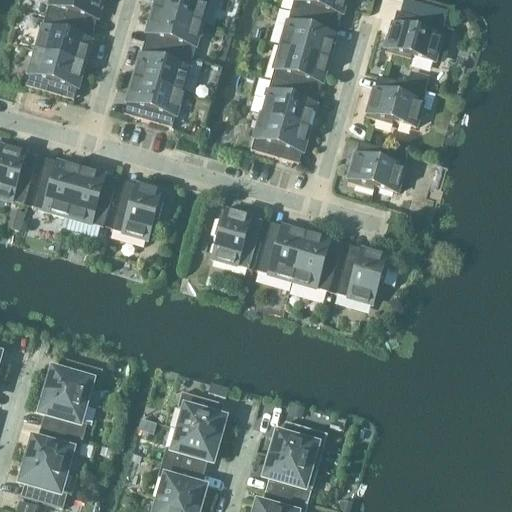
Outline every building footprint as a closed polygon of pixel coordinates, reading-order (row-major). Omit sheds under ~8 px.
[(51,0),(46,20),(94,34),(103,0),(51,0)] [(209,0),(157,0),(154,13),(202,27),(209,0)] [(294,0),(290,15),(338,29),(346,0),(294,0)] [(154,13),(144,48),(192,62),(202,27),(154,13)] [(290,15),(280,49),(328,63),(338,29),(290,15)] [(412,60),(434,66),(444,29),(396,16),(384,56),(411,64),(412,60)] [(46,20),(36,54),(84,68),(94,34),(46,20)] [(144,48),(134,82),(182,96),(192,62),(144,48)] [(280,49),(270,84),(319,98),(328,63),(280,49)] [(84,68),(36,54),(25,90),(73,104),(84,68)] [(393,125),(415,132),(426,95),(378,81),(366,122),(392,129),(393,125)] [(182,96),(134,82),(123,118),(172,132),(182,96)] [(261,119),(309,132),(319,98),(270,84),(261,119)] [(309,132),(261,119),(250,154),(298,168),(309,132)] [(373,195),(374,191),(396,197),(407,160),(359,146),(347,187),(373,195)] [(0,202),(24,209),(37,161),(0,150),(0,202)] [(81,173),(45,163),(31,211),(67,221),(81,173)] [(81,173),(67,221),(103,232),(116,184),(81,173)] [(110,234),(147,244),(154,222),(157,223),(165,197),(124,186),(110,234)] [(212,263),(248,273),(262,225),(221,214),(214,240),(218,241),(212,263)] [(256,275),(292,286),(306,238),(270,227),(256,275)] [(306,238),(292,286),(328,296),(341,248),(306,238)] [(335,298),(372,309),(379,287),(382,288),(390,262),(349,250),(335,298)] [(46,396),(85,407),(91,387),(98,389),(102,374),(60,362),(54,384),(50,383),(46,396)] [(40,432),(82,444),(87,429),(80,427),(85,407),(46,396),(42,409),(47,410),(40,432)] [(223,409),(181,397),(177,412),(184,414),(178,433),(218,445),(221,432),(217,430),(223,409)] [(275,447),(271,460),(310,471),(317,473),(323,453),(327,438),(285,426),(279,448),(275,447)] [(82,444),(40,432),(34,453),(30,452),(26,465),(66,476),(71,456),(78,458),(82,444)] [(166,451),(162,466),(204,478),(210,457),(214,458),(218,445),(178,433),(173,453),(166,451)] [(310,471),(271,460),(267,473),(271,474),(265,496),(307,508),(311,493),(317,473),(310,471)] [(60,496),(66,476),(26,465),(22,478),(27,479),(21,501),(59,511),(62,511),(67,498),(60,496)] [(164,483),(159,503),(191,511),(198,511),(202,501),(197,500),(204,478),(162,466),(157,481),(164,483)] [(305,511),(307,508),(265,496),(260,511),(305,511)] [(191,511),(159,503),(156,511),(191,511)]
